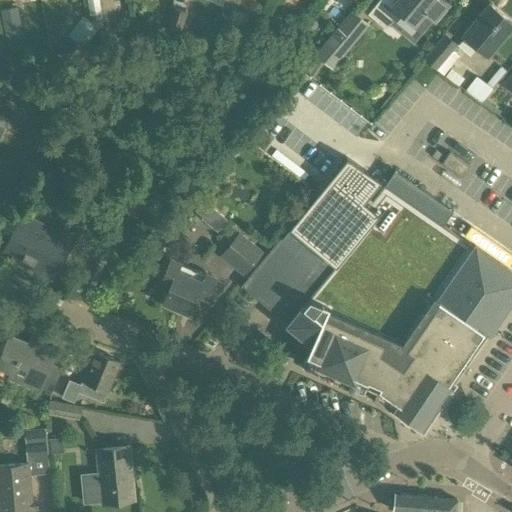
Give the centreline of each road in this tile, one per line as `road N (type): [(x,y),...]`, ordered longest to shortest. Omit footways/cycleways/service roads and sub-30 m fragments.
road 1 (residential): [(409,461),(164,357)]
road 2 (residential): [(164,357),(0,290)]
road 3 (residential): [(229,511),(164,357)]
road 4 (tertiary): [(292,511),(409,461)]
